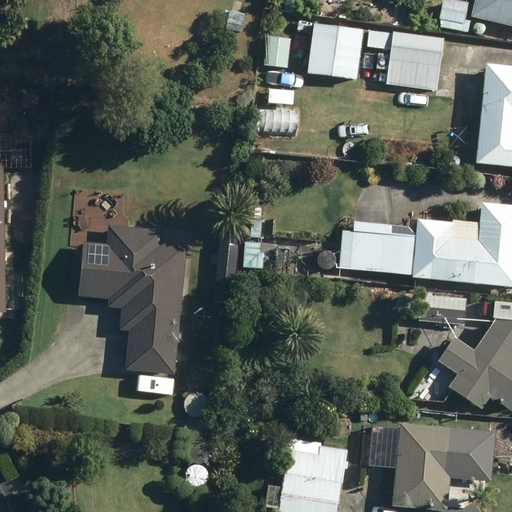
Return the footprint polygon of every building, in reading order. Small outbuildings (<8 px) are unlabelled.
[(165,0),(160,21),(193,29),(199,0),(165,0)] [(511,0),(474,0),(470,21),(511,30),(511,0)] [(443,2),(438,23),(462,28),(467,8),(443,2)] [(228,15),(226,32),(240,34),(242,17),(228,15)] [(311,28),(306,78),(355,84),(360,33),(311,28)] [(293,38),(266,37),(264,69),(291,70),(293,38)] [(391,37),(385,88),(435,94),(441,42),(391,37)] [(511,71),(484,69),(475,168),(511,171),(511,71)] [(0,105),(0,128),(7,128),(8,106),(0,105)] [(28,168),(28,142),(5,142),(5,168),(28,168)] [(411,282),(511,290),(511,209),(480,207),(478,229),(408,223),(407,231),(353,226),(352,237),(341,236),(338,271),(411,278),(411,282)] [(254,220),(253,237),(261,237),(262,220),(254,220)] [(107,302),(106,310),(121,312),(119,333),(128,334),(124,373),(172,378),(183,250),(159,248),(160,234),(107,229),(106,249),(81,247),(77,299),(107,302)] [(219,247),(216,277),(233,278),(235,248),(219,247)] [(241,271),(260,272),(261,257),(258,257),(258,247),(242,247),(241,271)] [(419,300),(418,324),(463,328),(465,303),(419,300)] [(451,343),(436,366),(456,379),(447,393),(478,414),(487,401),(511,417),(511,416),(511,326),(495,323),(482,343),(468,333),(458,348),(451,343)] [(130,392),(165,393),(166,378),(130,377),(130,392)] [(405,389),(404,404),(423,405),(424,390),(405,389)] [(329,391),(328,398),(336,399),(337,392),(329,391)] [(398,427),(390,510),(405,511),(444,511),(447,482),(468,484),(473,435),(398,427)] [(272,511),(335,511),(345,453),(340,453),(340,451),(332,450),(332,452),(317,450),(317,453),(286,448),(280,492),(267,490),(264,511),(272,511)]
